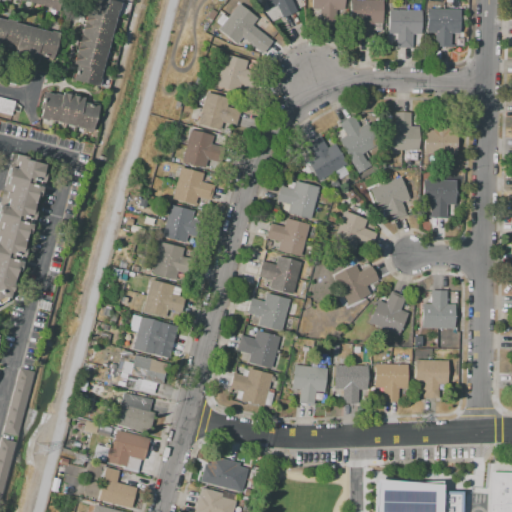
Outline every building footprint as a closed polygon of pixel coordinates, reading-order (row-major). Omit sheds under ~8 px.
[(58,0),(56,12),(48,10),(49,7),(17,0),(58,0)] [(92,0),(107,0),(119,3),(98,87),(72,80),(76,65),(71,64),(85,11),(89,12),(92,0)] [(290,0),(296,12),(280,19),(274,7),(267,10),(262,0),(290,0)] [(335,23),(317,23),(318,9),(310,9),(310,0),(343,0),(343,9),(335,9),(335,23)] [(373,37),(356,37),(356,23),(348,23),(348,0),(382,0),(381,23),(373,23),(373,37)] [(263,32),(253,46),(241,38),(237,44),(218,31),(237,4),(256,17),(251,24),(263,32)] [(451,46),(433,46),(434,32),(426,32),(427,8),(460,9),(459,32),(451,32),(451,46)] [(412,48),(394,48),(395,34),(387,34),(387,10),(420,11),(420,34),(412,34),(412,48)] [(52,61),(36,56),(35,59),(0,49),(0,19),(50,32),(51,31),(60,34),(52,61)] [(257,72),(253,89),(239,86),(237,93),(214,87),(222,55),(245,61),(243,69),(257,72)] [(240,109),(235,126),(222,122),(220,130),(197,124),(205,92),(228,98),(226,105),(240,109)] [(45,93),(39,120),(91,131),(97,105),(83,102),(84,98),(62,93),(62,96),(45,93)] [(0,98),(14,102),(10,116),(0,113),(0,98)] [(393,112),(410,113),(410,127),(417,127),(417,151),(384,150),(384,126),(392,127),(393,112)] [(338,123),(353,115),(360,127),(367,123),(378,144),(361,153),(368,167),(356,173),(338,139),(345,135),(338,123)] [(431,116),(449,116),(448,130),(456,130),(455,154),(422,153),(423,130),(431,130),(431,116)] [(223,146),(219,163),(206,159),(204,167),(181,161),(189,129),(212,135),(210,142),(223,146)] [(176,135),(184,137),(182,144),(174,142),(176,135)] [(304,144),(320,136),(326,148),(333,144),(345,164),(316,181),(305,161),(311,157),(304,144)] [(0,302),(9,297),(47,165),(14,156),(0,212),(0,302)] [(212,185),(208,202),(195,198),(193,206),(170,200),(178,168),(200,173),(198,181),(212,185)] [(406,214),(389,220),(384,207),(377,210),(369,188),(400,176),(408,198),(401,201),(406,214)] [(446,217),(429,217),(429,203),(421,203),(422,179),(455,180),(454,203),(446,203),(446,217)] [(274,202),(278,185),(292,189),(294,181),(317,187),(309,219),(286,213),(288,206),(274,202)] [(203,221),(199,238),(186,235),(184,242),(161,236),(169,204),(192,210),(190,218),(203,221)] [(376,231),(370,248),(357,243),(355,250),(332,242),(344,211),(366,219),(363,227),(376,231)] [(126,218),(132,219),(130,226),(124,225),(126,218)] [(265,240),(269,223),(282,226),(284,219),(307,225),(299,257),(276,251),(278,243),(265,240)] [(193,260),(189,277),(176,273),(174,281),(151,275),(159,243),(182,249),(180,256),(193,260)] [(257,277),(261,260),(274,263),(276,256),(299,262),(291,294),(268,288),(270,280),(257,277)] [(370,265),(377,281),(365,287),(368,294),(347,304),(333,274),(354,264),(357,271),(370,265)] [(184,296),(180,313),(166,309),(164,317),(141,311),(149,279),(172,285),(170,292),(184,296)] [(429,290),(446,290),(446,304),(454,304),(454,328),(421,327),(421,304),(429,304),(429,290)] [(389,291),(405,298),(399,311),(406,314),(396,335),(366,321),(376,300),(383,304),(389,291)] [(245,315),(249,298),(263,302),(265,294),(288,300),(280,332),(257,326),(259,319),(245,315)] [(132,314),(175,326),(166,359),(131,350),(136,333),(127,330),(132,314)] [(235,352),(239,335),(252,339),(254,331),(277,337),(269,369),(246,363),(248,356),(235,352)] [(133,356),(164,364),(159,384),(140,379),(137,390),(125,386),(133,356)] [(437,398),(420,398),(420,384),(412,384),(413,360),(446,360),(445,384),(437,384),(437,398)] [(398,402),(381,402),(381,388),(374,388),(374,364),(407,364),(406,388),(399,388),(398,402)] [(357,403),(340,402),(340,389),(332,388),(333,365),(366,365),(365,389),(357,388),(357,403)] [(314,406),(296,404),(298,390),(290,389),(293,366),(326,369),(323,392),(315,392),(314,406)] [(14,436),(32,371),(18,367),(0,432),(14,436)] [(227,389),(232,372),(245,375),(247,368),(270,374),(262,406),(239,400),(241,392),(227,389)] [(122,393),(150,400),(147,411),(151,412),(146,433),(114,425),(122,393)] [(84,421),(97,424),(94,434),(81,431),(84,421)] [(98,424),(110,427),(108,438),(96,435),(98,424)] [(115,430),(147,438),(141,460),(127,457),(125,467),(92,458),(95,445),(111,449),(115,430)] [(0,493),(13,441),(0,438),(0,493)] [(205,463),(200,483),(240,493),(246,468),(238,466),(239,464),(210,457),(209,464),(205,463)] [(101,480),(104,467),(118,471),(115,483),(101,480)] [(511,511),(486,511),(488,472),(511,472),(511,511)] [(374,478),(442,484),(442,491),(461,492),(460,511),(373,511),(372,511),(374,478)] [(101,480),(96,501),(129,509),(134,487),(115,483),(101,480)] [(193,511),(199,488),(221,494),(220,497),(233,501),(230,511),(193,511)]
